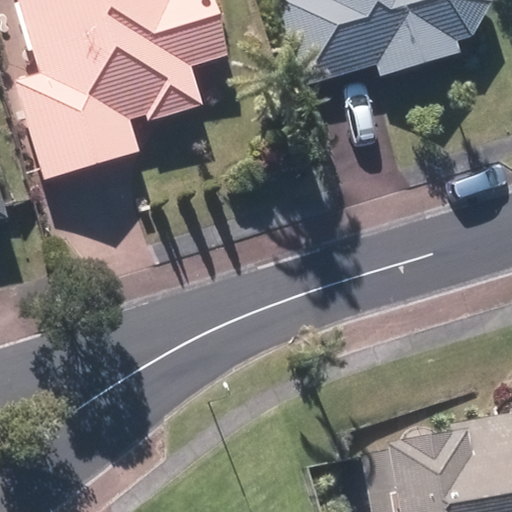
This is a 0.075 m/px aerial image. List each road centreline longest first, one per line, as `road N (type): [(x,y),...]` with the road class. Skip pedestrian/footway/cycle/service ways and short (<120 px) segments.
road 1 (residential): [(511,235),(305,292),(167,348)]
road 2 (residential): [(167,348),(0,498)]
road 3 (residential): [(0,380),(167,348)]
